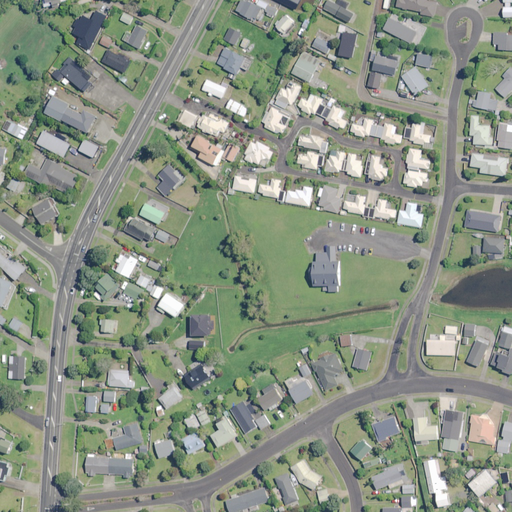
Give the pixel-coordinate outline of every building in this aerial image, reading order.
[(263,8),(245,0),(242,0),(237,11),(256,21),(263,8)] [(350,4),(343,0),(340,6),(329,0),(325,8),(353,24),(358,16),(347,10),(350,4)] [(398,0),(397,7),(422,12),(422,15),(435,17),(438,3),(428,1),(428,0),(398,0)] [(279,10),(269,5),(266,11),(276,16),(279,10)] [(81,21),(77,19),(73,25),(76,27),(73,33),(77,35),(74,41),(92,50),(108,17),(97,11),(93,20),(83,16),(81,21)] [(134,18),(124,13),(121,20),(131,25),(134,18)] [(413,43),(418,32),(398,22),(400,18),(392,14),(385,29),(413,43)] [(282,30),(286,34),(288,31),(291,33),(298,24),(291,19),(286,15),(277,26),(282,30)] [(149,31),(137,25),(133,34),(127,31),(123,40),(141,50),(144,43),(143,42),(149,31)] [(242,33),(231,28),(225,40),(236,45),(242,33)] [(511,34),(508,34),(508,33),(495,32),(494,44),(496,44),(496,50),(508,50),(511,50),(511,34)] [(114,38),(105,34),(100,43),(109,48),(114,38)] [(333,45),(318,37),(313,46),(328,54),(333,45)] [(250,41),(245,38),(241,46),(246,49),(250,41)] [(254,62),(226,48),(218,64),(226,68),(225,69),(238,76),(242,68),(249,71),(254,62)] [(113,52),(108,50),(102,60),(127,73),(132,63),(113,52)] [(321,61),(303,52),(292,73),(310,82),(321,61)] [(430,68),(433,58),(418,54),(416,65),(430,68)] [(400,58),(393,56),(392,60),(378,56),(374,70),(395,76),(400,58)] [(66,75),(87,92),(93,84),(90,82),(94,77),(71,57),(65,64),(59,71),(56,68),(52,73),(62,81),(67,85),(70,82),(65,77),(66,75)] [(402,76),(415,95),(429,86),(416,67),(402,76)] [(511,91),(511,71),(496,89),(506,98),(511,91)] [(383,75),(373,73),(370,87),(380,89),(383,75)] [(208,79),(203,90),(210,93),(209,95),(213,96),(214,94),(223,98),(229,85),(222,82),(221,85),(208,79)] [(287,91),(283,88),(277,99),(278,100),(276,104),(286,109),(289,104),(293,106),(302,87),(295,83),(292,90),(289,88),(287,91)] [(471,100),(469,106),(488,109),(487,111),(496,113),(495,115),(500,116),(501,111),(497,110),(499,101),(491,99),(492,94),(480,92),(478,101),(471,100)] [(303,99),(299,106),(304,108),(303,110),(312,115),(313,113),(316,115),(317,113),(323,116),(327,107),(322,104),(324,100),(312,94),(309,101),(303,99)] [(54,97),(46,112),(89,134),(98,117),(86,111),(84,115),(69,108),(70,105),(54,97)] [(331,107),(333,103),(334,104),(336,100),(335,99),(332,98),(328,106),(331,107)] [(246,118),(250,110),(245,107),(246,106),(232,99),(227,108),(246,118)] [(327,107),(323,116),(328,119),(327,120),(331,122),(330,124),(339,128),(340,126),(344,129),(348,122),(342,119),(346,112),(334,106),(332,110),(327,107)] [(280,111),(273,107),(270,113),(268,112),(263,122),(268,124),(266,127),(276,132),(277,130),(284,133),(287,126),(291,119),(290,118),(292,114),(281,109),(280,111)] [(186,111),(180,123),(192,130),(199,117),(186,111)] [(383,115),(382,115),(382,112),(377,111),(377,116),(381,117),(381,118),(381,119),(382,119),(382,120),(383,120),(384,120),(385,119),(386,118),(386,117),(385,116),(385,115),(384,115),(383,115)] [(209,118),(203,114),(197,126),(218,137),(221,131),(225,133),(230,123),(211,114),(209,118)] [(374,120),(355,116),(355,117),(353,117),(352,121),(354,121),(353,124),(351,132),(357,133),(357,135),(366,137),(366,135),(371,136),(371,135),(376,136),(379,127),(373,125),(374,120)] [(480,116),(472,116),(471,135),(476,135),(475,144),(493,145),(493,138),(491,137),(491,126),(479,125),(480,116)] [(413,128),(407,127),(405,138),(412,139),(411,140),(416,141),(415,143),(425,145),(425,142),(430,143),(431,135),(424,134),(426,124),(414,122),(413,128)] [(385,128),(380,127),(378,136),(383,138),(383,139),(387,140),(386,142),(396,144),(396,142),(401,143),(403,136),(396,134),(398,126),(386,124),(385,128)] [(511,124),(499,124),(498,148),(511,148),(511,124)] [(71,145),(45,131),(38,143),(65,157),(71,145)] [(301,136),(300,145),(306,146),(305,147),(321,150),(321,152),(327,153),(329,143),(324,142),(324,139),(312,136),(312,138),(301,136)] [(224,150),(200,137),(193,149),(202,154),(200,157),(215,165),(224,150)] [(100,147),(86,140),(80,150),(95,157),(100,147)] [(257,144),(252,142),(246,154),(247,155),(245,159),(253,163),(254,162),(261,166),(262,165),(267,167),(274,152),(270,150),(271,148),(258,141),(257,144)] [(233,162),(241,148),(232,143),(224,157),(233,162)] [(409,169),(420,171),(420,168),(429,169),(430,161),(421,160),(423,150),(411,149),(410,154),(408,154),(407,163),(409,163),(408,169),(409,169)] [(318,166),(324,167),(325,156),(320,156),(320,154),(300,151),(298,164),(307,165),(307,167),(318,169),(318,166)] [(345,170),(346,160),(345,160),(345,152),(338,152),(337,157),(331,156),(330,160),(328,160),(328,164),(326,164),(325,172),(336,173),(336,172),(340,172),(340,170),(345,170)] [(346,160),(345,170),(348,170),(348,171),(349,172),(349,174),(353,174),(353,176),(363,177),(364,165),(362,165),(363,160),(357,160),(357,155),(350,154),(349,160),(346,160)] [(509,158),(473,154),(472,166),(482,168),(482,173),(507,176),(509,158)] [(372,161),(369,161),(367,174),(370,174),(370,179),(384,181),(385,176),(387,177),(388,169),(383,168),(385,157),(373,155),(372,161)] [(63,166),(48,160),(43,171),(30,165),(25,175),(72,195),(80,176),(62,169),(63,166)] [(177,172),(170,165),(159,175),(165,181),(158,188),(167,197),(187,177),(179,170),(177,172)] [(420,171),(409,169),(408,173),(406,173),(405,183),(409,184),(409,186),(418,187),(418,185),(423,186),(424,182),(428,182),(429,174),(420,172),(420,171)] [(16,192),(22,179),(12,175),(7,188),(16,192)] [(257,180),(250,179),(250,181),(242,179),(243,177),(236,176),(234,189),(255,193),(257,180)] [(265,193),(265,196),(280,198),(279,201),(284,202),(286,192),(282,191),(282,186),(280,185),(281,180),(273,179),(273,181),(268,180),(267,186),(261,185),(260,193),(265,193)] [(322,206),(321,211),(325,212),(325,210),(339,213),(343,199),(337,198),(339,189),(325,186),(325,189),(320,188),(317,202),(321,203),(320,206),(322,206)] [(296,192),(289,191),(288,196),(287,196),(286,202),(311,207),(314,188),(305,187),(304,191),(297,190),(296,192)] [(370,218),(372,208),(365,207),(366,197),(352,195),(351,202),(346,201),(345,209),(350,210),(349,212),(363,214),(363,217),(370,218)] [(58,204),(54,197),(34,208),(44,225),(62,215),(56,205),(58,204)] [(372,208),(370,218),(375,218),(375,217),(390,219),(390,217),(396,218),(397,210),(390,209),(391,204),(388,204),(388,201),(380,200),(378,209),(372,208)] [(418,204),(408,203),(407,212),(401,211),(399,224),(423,228),(425,215),(417,213),(418,204)] [(166,213),(146,204),(141,215),(161,224),(166,213)] [(502,216),(468,210),(466,227),(499,232),(502,216)] [(158,229),(131,215),(122,233),(149,247),(158,229)] [(160,230),(156,238),(167,243),(170,235),(160,230)] [(505,240),(486,238),(484,252),(504,254),(505,240)] [(313,255),(313,286),(328,286),(328,292),(340,292),(340,258),(334,258),(334,247),(326,247),(326,255),(313,255)] [(7,259),(0,252),(0,266),(17,282),(29,269),(12,254),(7,259)] [(117,271),(130,278),(136,267),(139,269),(141,265),(138,263),(140,260),(132,256),(130,259),(121,255),(118,262),(121,264),(117,271)] [(161,265),(151,260),(149,266),(158,270),(161,265)] [(109,273),(96,287),(104,295),(103,296),(108,301),(122,286),(109,273)] [(153,293),(157,283),(152,280),(152,278),(143,273),(138,284),(147,288),(147,290),(153,293)] [(8,310),(18,287),(14,285),(15,284),(0,277),(0,305),(3,307),(3,308),(8,310)] [(129,283),(124,293),(138,300),(139,297),(141,298),(145,291),(129,283)] [(165,289),(159,286),(154,296),(160,299),(165,289)] [(183,302),(184,300),(174,294),(173,295),(169,292),(158,309),(165,314),(167,310),(178,317),(187,304),(183,302)] [(23,324),(15,318),(9,327),(18,332),(23,324)] [(119,321),(101,320),(101,325),(103,325),(103,332),(118,333),(119,321)] [(466,324),(464,345),(468,345),(469,337),(475,337),(476,325),(466,324)] [(458,327),(447,326),(446,334),(457,335),(458,327)] [(511,329),(503,327),(500,335),(502,336),(499,346),(511,349),(511,347),(511,329)] [(353,345),(351,335),(340,336),(342,347),(353,345)] [(491,342),(490,342),(479,337),(468,361),(480,367),(491,342)] [(456,341),(428,341),(428,357),(456,357),(456,341)] [(373,353),(359,349),(354,367),(368,371),(373,353)] [(505,373),(511,375),(511,351),(510,357),(496,352),(491,365),(505,370),(504,372),(505,373)] [(336,354),(313,364),(326,392),(339,386),(335,376),(344,371),(336,354)] [(8,378),(25,379),(26,357),(9,357),(8,378)] [(134,376),(135,362),(123,361),(122,371),(110,370),(109,386),(135,388),(136,381),(129,380),(130,375),(134,376)] [(204,363),(185,375),(196,392),(215,380),(204,363)] [(305,377),(312,374),(306,365),(304,366),(300,368),(305,378),(305,377)] [(305,378),(295,383),(292,378),(285,382),(297,404),(315,395),(305,377),(305,378)] [(182,391),(176,383),(166,390),(168,393),(160,399),(168,409),(185,397),(181,392),(182,391)] [(284,400),(274,383),(263,390),(266,395),(259,400),(266,411),(271,408),(272,411),(280,406),(279,403),(284,400)] [(116,392),(106,392),(105,402),(115,402),(116,392)] [(97,397),(87,396),(87,412),(97,413),(97,397)] [(255,419),(245,402),(232,410),(247,434),(258,427),(253,420),(255,419)] [(111,414),(112,405),(102,404),(102,413),(111,414)] [(466,414),(448,410),(442,437),(446,438),(444,449),(458,452),(466,414)] [(211,422),(205,411),(198,414),(204,426),(211,422)] [(194,415),(186,420),(192,431),(201,426),(194,415)] [(271,424),(266,415),(257,420),(262,430),(271,424)] [(492,424),(493,420),(484,419),(481,418),(481,417),(473,415),(471,423),(473,424),(470,441),(496,445),(497,437),(495,437),(497,425),(492,424)] [(239,436),(228,417),(218,423),(222,430),(213,436),(220,447),(239,436)] [(402,433),(396,417),(374,425),(380,442),(388,440),(388,438),(402,433)] [(428,427),(428,418),(415,419),(417,446),(423,445),(429,445),(429,440),(439,440),(438,426),(428,427)] [(511,423),(507,422),(503,436),(505,437),(504,441),(500,440),(498,452),(508,454),(511,444),(511,443),(511,423)] [(127,435),(106,441),(108,449),(116,447),(117,451),(144,443),(138,424),(125,428),(127,435)] [(168,431),(164,424),(156,429),(161,436),(168,431)] [(206,446),(198,432),(183,440),(191,454),(206,446)] [(0,450),(9,454),(13,443),(2,439),(2,440),(0,439),(0,450)] [(374,449),(363,439),(352,451),(362,461),(374,449)] [(177,454),(172,440),(162,443),(161,440),(155,442),(159,453),(161,453),(163,458),(177,454)] [(89,456),(88,474),(117,476),(135,477),(136,459),(89,456)] [(382,464),(380,459),(365,464),(367,469),(382,464)] [(441,471),(436,459),(425,464),(430,476),(441,471)] [(305,460),(293,468),(302,482),(315,490),(323,477),(313,471),(305,460)] [(9,467),(10,464),(0,461),(0,480),(6,481),(7,476),(10,477),(12,468),(9,467)] [(405,484),(399,468),(393,470),(373,478),(378,490),(390,485),(391,489),(405,484)] [(499,483),(488,470),(471,485),(481,497),(499,483)] [(299,501),(289,474),(277,478),(288,505),(299,501)] [(438,484),(432,498),(445,503),(445,502),(448,503),(455,487),(444,482),(442,486),(438,484)] [(415,493),(414,485),(404,486),(404,494),(415,493)] [(249,511),(248,509),(250,508),(251,511),(259,509),(258,506),(270,502),(266,488),(225,502),(228,511),(240,511),(242,511),(241,511),(249,511)] [(331,502),(328,489),(318,492),(321,505),(331,502)] [(499,504),(492,496),(485,503),(493,511),(498,511),(500,511),(496,506),(499,504)] [(417,507),(417,497),(403,497),(403,507),(417,507)]
